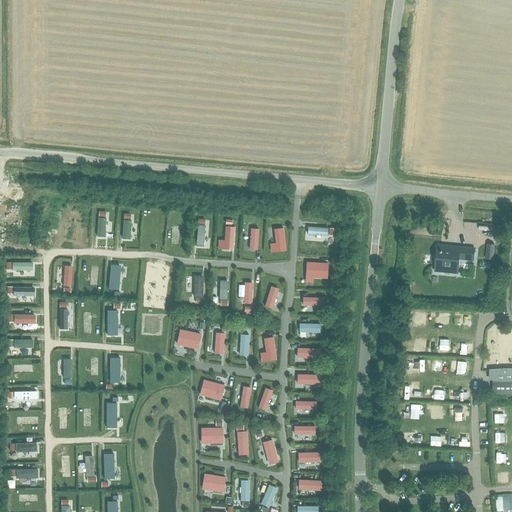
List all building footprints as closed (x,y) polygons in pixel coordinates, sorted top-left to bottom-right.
[(106,217),(98,216),(97,236),(105,236),(106,217)] [(132,220),(123,219),(122,238),(130,239),(132,220)] [(205,225),(198,224),(196,245),(204,246),(205,225)] [(180,225),(172,225),(171,244),(178,245),(180,225)] [(233,249),(235,226),(225,225),(224,239),(218,239),(217,248),(233,249)] [(288,250),(284,226),(274,228),(276,242),(271,243),(272,252),(288,250)] [(328,235),(328,227),(308,226),(308,234),(328,235)] [(259,228),(251,228),(249,249),(258,249),(259,228)] [(473,261),(474,248),(437,245),(435,265),(441,266),(440,272),(450,273),(450,267),(459,267),(459,260),(473,261)] [(32,269),(32,261),(12,261),(12,269),(32,269)] [(328,278),(329,262),(307,261),(306,281),(314,282),(314,277),(328,278)] [(118,289),(120,264),(110,263),(108,288),(118,289)] [(71,285),(72,265),(64,264),(62,285),(71,285)] [(97,284),(99,265),(92,264),(90,284),(97,284)] [(203,296),(204,274),(194,274),(194,296),(203,296)] [(228,299),(228,280),(220,280),(219,299),(228,299)] [(253,303),(254,282),(245,281),(244,303),(253,303)] [(34,295),(34,286),(12,286),(12,295),(34,295)] [(272,308),(279,288),(271,286),(265,306),(272,308)] [(324,305),(324,296),(303,296),(303,305),(324,305)] [(446,321),(447,307),(438,306),(437,321),(446,321)] [(67,308),(58,308),(59,328),(67,328),(67,308)] [(117,309),(107,309),(107,334),(117,334),(117,309)] [(91,311),(83,311),(84,332),(91,332),(91,311)] [(35,323),(35,313),(13,314),(14,323),(35,323)] [(321,331),(321,323),(299,323),(299,331),(321,331)] [(197,349),(200,333),(180,328),(177,344),(197,349)] [(223,354),(225,332),(216,332),(214,353),(223,354)] [(250,334),(241,333),(239,354),(248,355),(250,334)] [(277,359),(274,336),(264,337),(266,352),(260,353),(262,362),(277,359)] [(413,347),(421,347),(422,338),(414,337),(413,347)] [(32,346),(32,338),(13,338),(13,346),(32,346)] [(468,338),(457,338),(457,349),(468,349),(468,338)] [(438,339),(438,348),(447,348),(447,339),(438,339)] [(321,357),(321,348),(297,348),(297,357),(321,357)] [(437,367),(438,353),(429,353),(428,367),(437,367)] [(455,366),(465,365),(465,354),(454,355),(455,366)] [(98,357),(91,356),(90,375),(98,375),(98,357)] [(120,357),(110,357),(110,382),(120,382),(120,357)] [(71,358),(63,358),(63,378),(71,378),(71,358)] [(494,380),(493,394),(511,394),(511,370),(490,370),(490,380),(494,380)] [(321,384),(321,374),(297,374),(297,384),(321,384)] [(221,399),(225,384),(204,379),(200,394),(221,399)] [(407,391),(414,392),(416,380),(409,379),(407,391)] [(434,380),(433,394),(442,394),(443,381),(434,380)] [(252,387),(244,386),(240,407),(248,409),(252,387)] [(273,390),(265,387),(258,408),(265,411),(273,390)] [(429,409),(439,410),(439,397),(429,397),(429,409)] [(408,399),(408,409),(417,410),(418,399),(408,399)] [(316,409),(317,401),(296,400),(296,408),(316,409)] [(450,400),(449,415),(460,416),(461,400),(450,400)] [(117,402),(107,402),(106,427),(116,427),(117,402)] [(66,428),(66,406),(59,406),(58,428),(66,428)] [(491,407),(492,418),(502,418),(501,406),(491,407)] [(91,407),(83,407),(83,426),(91,426),(91,407)] [(38,424),(38,416),(16,417),(17,425),(38,424)] [(408,423),(408,439),(418,439),(419,424),(408,423)] [(316,434),(316,425),(294,426),(294,434),(316,434)] [(503,437),(503,426),(493,426),(493,437),(503,437)] [(223,443),(223,427),(201,427),(201,443),(223,443)] [(433,429),(433,440),(441,440),(442,430),(433,429)] [(247,430),(237,431),(238,455),(249,454),(247,430)] [(456,432),(456,442),(467,442),(467,432),(456,432)] [(278,461),(273,439),(263,441),(269,464),(278,461)] [(36,450),(36,441),(15,442),(16,451),(36,450)] [(507,442),(493,443),(493,451),(507,451),(507,442)] [(322,462),(321,451),(298,452),(298,462),(322,462)] [(114,478),(113,452),(103,453),(104,478),(114,478)] [(94,476),(93,455),(85,455),(86,476),(94,476)] [(70,477),(69,456),(61,457),(62,477),(70,477)] [(494,467),(494,475),(505,475),(505,467),(494,467)] [(37,478),(37,469),(16,469),(16,478),(37,478)] [(223,492),(225,476),(204,473),(202,488),(223,492)] [(322,491),(323,480),(298,479),(297,490),(322,491)] [(250,480),(241,480),(241,501),(249,501),(250,480)] [(277,488),(269,484),(261,504),(269,507),(277,488)] [(117,511),(117,500),(107,500),(107,511),(117,511)]
